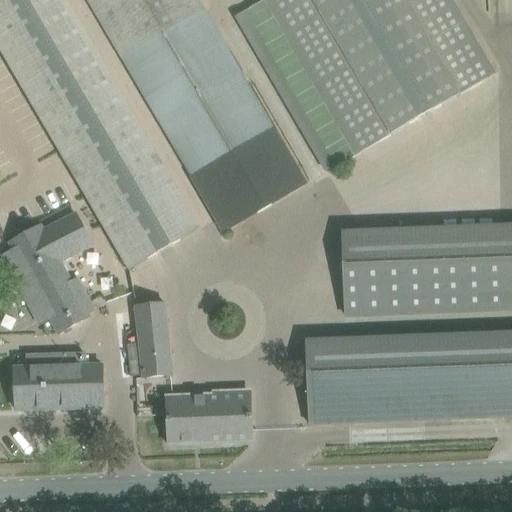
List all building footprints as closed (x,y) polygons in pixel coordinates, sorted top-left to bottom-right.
[(65,0),(0,0),(0,49),(129,270),(199,230),(65,0)] [(87,0),(191,177),(190,177),(222,233),(306,184),(294,162),(293,163),(197,0),(87,0)] [(328,172),(495,74),(452,0),(263,0),(237,15),(328,172)] [(511,0),(493,0),(493,10),(511,10),(511,0)] [(40,227),(10,243),(14,250),(51,319),(59,334),(89,318),(87,315),(93,312),(73,273),(67,276),(59,263),(92,245),(76,215),(43,233),(40,227)] [(345,315),(511,308),(511,228),(342,235),(345,315)] [(165,308),(166,307),(165,305),(162,305),(163,306),(136,308),(143,379),(173,375),(172,373),(170,355),(171,355),(170,352),(168,339),(169,339),(169,336),(168,336),(167,323),(167,321),(165,308)] [(309,425),(310,425),(511,416),(511,336),(306,344),(309,425)] [(28,369),(15,369),(16,411),(43,411),(55,410),(104,408),(103,366),(85,367),(85,355),(27,357),(28,369)] [(252,442),(252,430),(250,394),(166,397),(168,446),(252,442)]
